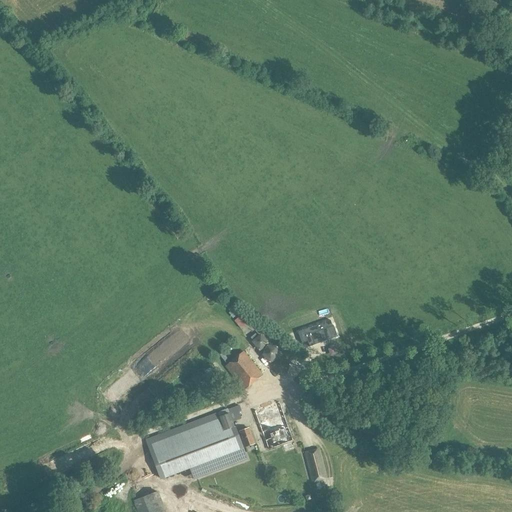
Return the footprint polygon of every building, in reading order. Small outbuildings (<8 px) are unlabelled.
[(240,327),(247,321),(241,313),(234,319),(240,327)] [(264,352),(262,362),(272,364),(276,347),(262,344),(264,335),(256,334),(253,350),(264,352)] [(225,367),(241,386),(244,391),(263,375),(244,351),(225,367)] [(297,366),(290,369),(293,374),(300,370),(297,366)] [(279,403),(255,411),(269,450),(293,441),(279,403)] [(236,406),(224,410),(147,439),(168,496),(248,465),(232,422),(241,419),(238,411),(238,410),(236,406)] [(239,432),(245,448),(255,444),(249,428),(239,432)] [(320,448),(304,453),(312,483),(328,479),(320,448)] [(162,511),(156,493),(134,501),(138,511),(162,511)]
